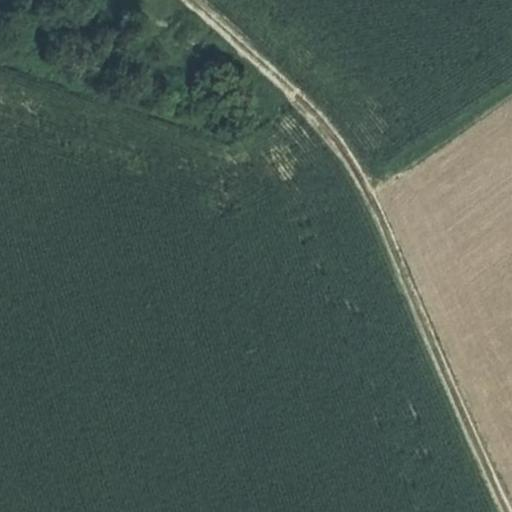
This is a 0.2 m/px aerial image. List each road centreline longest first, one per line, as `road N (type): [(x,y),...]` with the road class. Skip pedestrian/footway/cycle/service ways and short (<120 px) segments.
road 1 (track): [(505,511),(366,191),(310,117),(182,0)]
road 2 (track): [(366,191),(511,95)]
